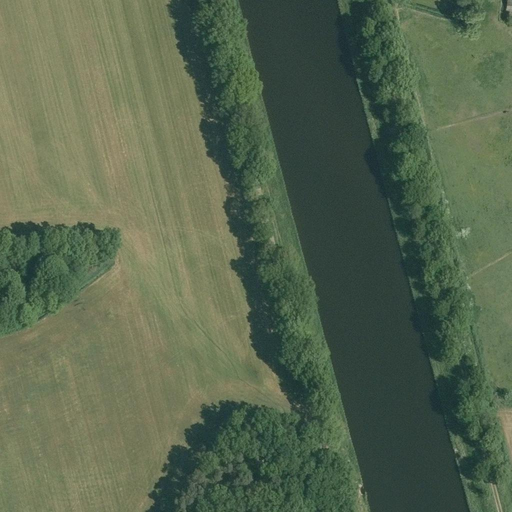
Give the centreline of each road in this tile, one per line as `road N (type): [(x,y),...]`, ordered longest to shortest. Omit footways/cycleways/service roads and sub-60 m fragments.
road 1 (unclassified): [(342,511),(211,0)]
road 2 (track): [(372,0),(499,511)]
